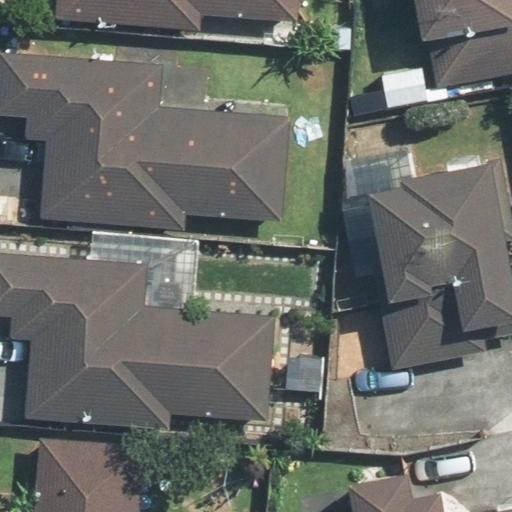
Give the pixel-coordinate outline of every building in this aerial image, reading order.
[(61,0),(61,19),(202,27),(203,11),(296,16),(297,0),(61,0)] [(511,0),(413,0),(429,88),(511,73),(511,0)] [(162,59),(0,49),(0,112),(27,114),(26,133),(51,135),(46,219),(187,227),(187,216),(281,222),(288,107),(160,99),(162,59)] [(511,297),(486,159),(360,183),(363,199),(339,204),(353,277),(377,272),(394,365),(492,347),(487,320),(511,315),(511,297)] [(147,258),(0,248),(0,306),(13,308),(12,333),(30,334),(25,421),(168,430),(169,408),(272,414),(279,309),(145,301),(147,258)] [(138,511),(141,443),(0,437),(0,511),(138,511)] [(511,511),(511,504),(457,511),(438,511),(435,489),(411,492),(407,463),(346,471),(351,511),(511,511)]
